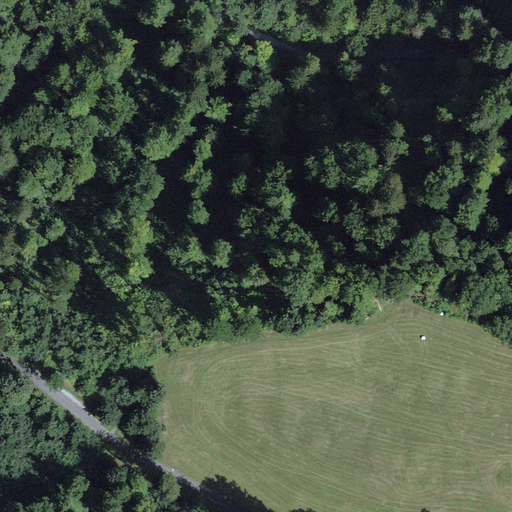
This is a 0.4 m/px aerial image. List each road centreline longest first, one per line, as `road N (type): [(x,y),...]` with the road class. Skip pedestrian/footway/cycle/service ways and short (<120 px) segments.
road 1 (track): [(198,0),(305,51),(401,56),(470,43),(511,2)]
road 2 (unclassified): [(0,358),(236,511)]
